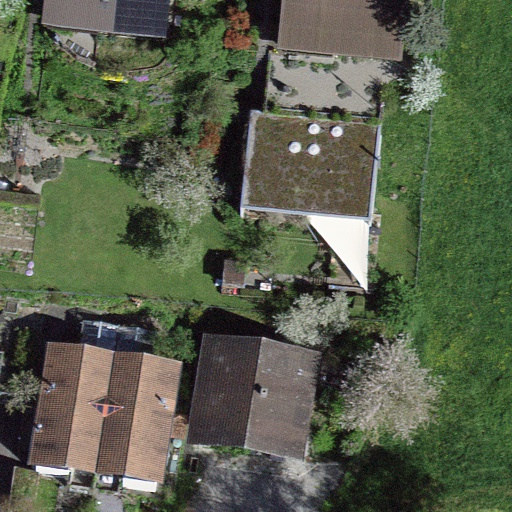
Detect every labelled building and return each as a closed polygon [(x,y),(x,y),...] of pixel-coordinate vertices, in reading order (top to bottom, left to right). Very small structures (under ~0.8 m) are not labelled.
[(176,0),(53,0),(50,45),(174,52),(176,0)] [(290,0),(289,70),(412,73),(413,0),(290,0)] [(250,130),(238,230),(368,244),(379,144),(250,130)] [(0,395),(29,399),(37,330),(7,326),(0,380),(0,395)] [(206,431),(291,450),(309,369),(224,350),(206,431)] [(35,468),(157,487),(175,373),(53,354),(35,468)]
